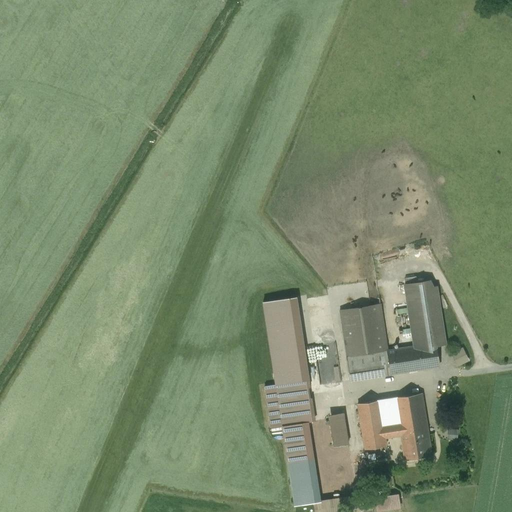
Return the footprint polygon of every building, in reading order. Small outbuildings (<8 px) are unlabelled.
[(430,281),(377,289),(380,304),(387,351),(435,343),(444,342),(436,287),(431,287),(430,281)] [(380,304),(340,311),(347,357),(387,351),(380,304)] [(387,351),(390,374),(439,366),(435,343),(387,351)] [(463,348),(453,353),(458,365),(468,360),(463,348)] [(347,357),(350,380),(390,374),(387,351),(347,357)] [(309,379),(286,383),(292,424),(308,422),(316,421),(309,379)] [(308,422),(292,424),(286,383),(276,384),(288,462),(314,458),(311,442),(310,440),(309,439),(308,435),(308,431),(309,427),(308,422)] [(422,393),(358,403),(365,449),(386,445),(385,438),(401,435),(428,431),(422,393)] [(343,413),(330,415),(332,425),(333,428),(334,431),(334,433),(334,436),(335,445),(348,443),(343,413)] [(312,423),(309,427),(311,442),(316,445),(321,446),(327,444),(331,441),(334,436),(332,425),(328,422),(323,420),(317,420),(312,423)] [(461,429),(450,428),(450,439),(460,439),(461,429)] [(428,431),(401,435),(405,458),(432,454),(428,431)] [(314,458),(288,462),(295,505),(321,501),(314,458)] [(378,497),(380,511),(381,511),(405,508),(402,492),(378,497)]
